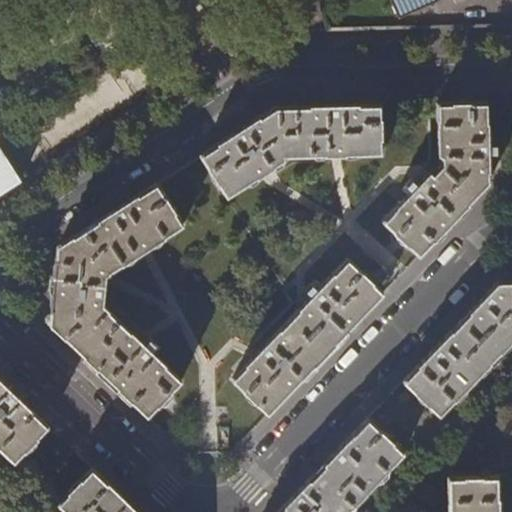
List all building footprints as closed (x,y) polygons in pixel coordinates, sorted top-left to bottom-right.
[(394,0),(402,17),(438,0),(394,0)] [(407,244),(419,256),(489,183),(487,102),(437,103),(438,155),(439,155),(441,156),(441,164),(432,174),(429,172),(383,221),(395,233),(392,235),(393,240),(400,247),(404,247),(407,244)] [(199,155),(226,198),(284,160),(381,154),(380,104),(275,106),(199,155)] [(0,193),(21,180),(0,148),(0,193)] [(50,324),(147,417),(158,405),(161,407),(165,408),(172,401),(172,395),(170,393),(181,381),(102,305),(106,275),(183,225),(156,183),(57,246),(50,324)] [(232,379),(268,414),(384,293),(347,258),(300,307),(232,379)] [(403,381),(439,416),(511,340),(511,281),(497,282),(403,381)] [(0,449),(14,463),(49,426),(0,379),(0,449)] [(347,511),(403,453),(367,418),(277,511),(347,511)] [(65,511),(138,511),(92,467),(57,503),(65,511)] [(498,511),(498,475),(447,476),(448,511),(498,511)]
